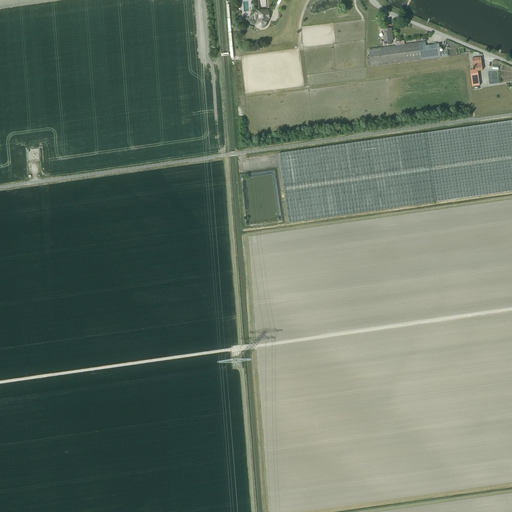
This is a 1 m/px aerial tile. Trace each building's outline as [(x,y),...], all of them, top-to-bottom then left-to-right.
[(267,11),(259,12),(259,18),(258,22),(259,22),(258,23),(258,24),(259,25),(260,26),(261,27),(262,27),(263,26),(264,26),(265,25),(268,20),(268,18),(270,18),(269,13),(267,14),(267,11)] [(391,40),(393,40),(391,28),(384,29),(384,36),(383,36),(383,38),(385,38),(385,41),(384,41),(385,45),(392,44),(391,40)] [(405,45),(404,41),(395,42),(395,46),(368,50),(369,56),(366,57),(368,67),(371,66),(441,57),(439,44),(426,46),(425,42),(405,45)] [(482,70),(481,65),(481,64),(481,58),(472,59),(473,67),(475,67),(475,70),(470,71),(471,74),(471,75),(472,87),(480,85),(478,71),(482,70)] [(511,191),(511,120),(279,153),(288,223),(511,191)]
